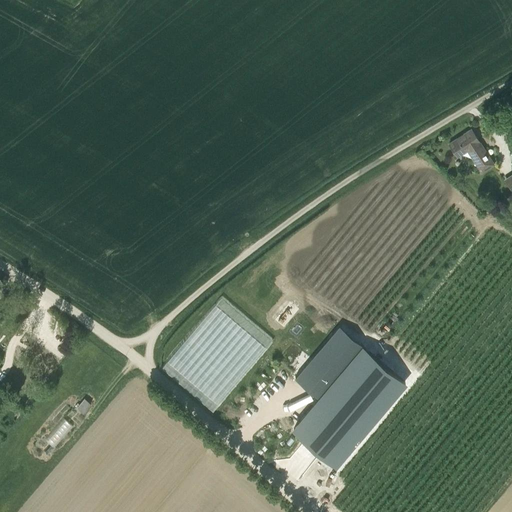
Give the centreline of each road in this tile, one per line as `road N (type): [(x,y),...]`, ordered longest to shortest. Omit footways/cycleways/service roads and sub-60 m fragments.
road 1 (unclassified): [(154,333),(331,191),(511,82)]
road 2 (unclassified): [(313,511),(150,369)]
road 3 (unclassified): [(118,344),(0,266)]
